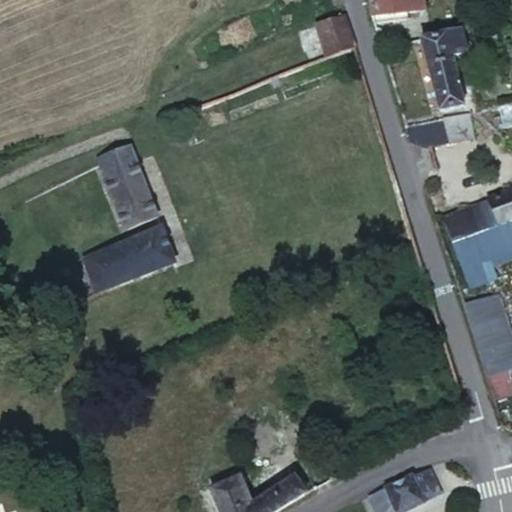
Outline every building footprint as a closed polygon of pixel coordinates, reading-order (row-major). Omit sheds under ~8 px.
[(336,0),(323,0),(305,10),(320,40),(349,25),(336,0)] [(369,0),(376,27),(406,23),(405,17),(424,14),(422,0),(369,0)] [(458,34),(422,46),(440,111),(462,106),(450,61),(464,56),(458,34)] [(511,111),(501,113),(505,133),(511,131),(511,111)] [(467,115),(442,122),(448,146),(473,140),(467,115)] [(419,153),(448,146),(442,122),(405,131),(410,147),(416,152),(419,153)] [(95,156),(122,230),(153,219),(125,144),(95,156)] [(477,236),(511,224),(511,195),(470,209),(477,236)] [(445,245),(477,236),(470,209),(437,219),(445,245)] [(511,259),(511,224),(477,236),(445,245),(455,277),(458,276),(483,269),(511,259)] [(157,229),(79,259),(89,290),(169,259),(157,229)] [(483,269),(458,276),(463,290),(487,283),(483,269)] [(456,307),(483,399),(506,393),(499,372),(511,369),(491,297),(456,307)] [(209,490),(222,511),(282,511),(298,503),(311,493),(298,474),(257,499),(239,471),(209,490)] [(399,511),(436,495),(424,471),(396,485),(384,491),(379,494),(367,500),(373,511),(399,511)]
